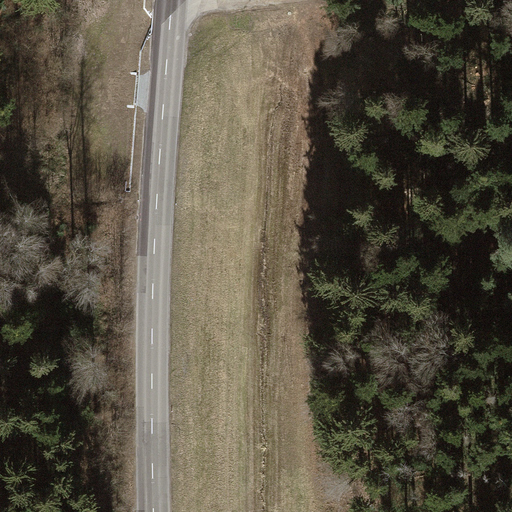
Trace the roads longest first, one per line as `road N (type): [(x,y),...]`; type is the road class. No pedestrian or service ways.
road 1 (tertiary): [(174,0),(151,256),(151,511)]
road 2 (track): [(173,1),(300,0)]
